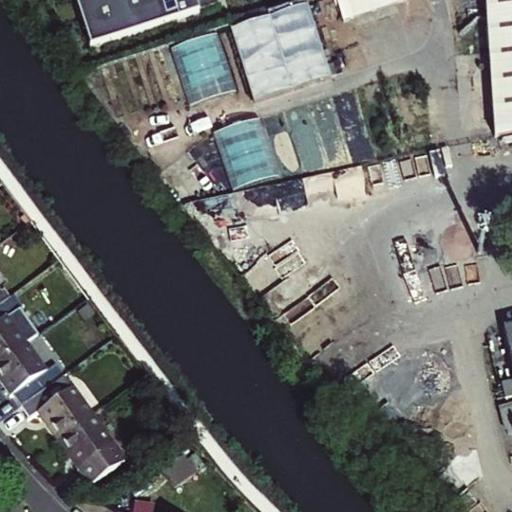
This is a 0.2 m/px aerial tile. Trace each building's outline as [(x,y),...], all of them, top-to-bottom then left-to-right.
[(76,0),(93,50),(222,7),(220,0),(76,0)] [(333,0),(340,21),(400,0),(333,0)] [(511,0),(485,0),(493,140),(511,135),(511,0)] [(229,32),(253,102),(330,76),(305,5),(229,32)] [(217,34),(170,48),(187,105),(234,91),(217,34)] [(3,293),(0,295),(0,354),(22,338),(1,311),(11,304),(3,293)] [(504,432),(511,429),(511,323),(500,326),(511,373),(511,403),(498,407),(504,432)] [(22,338),(0,354),(0,381),(15,402),(50,377),(59,371),(51,359),(42,366),(22,338)] [(67,386),(57,372),(50,377),(15,402),(26,416),(36,409),(54,434),(90,406),(72,382),(67,386)] [(90,406),(54,434),(85,476),(122,448),(90,406)]
